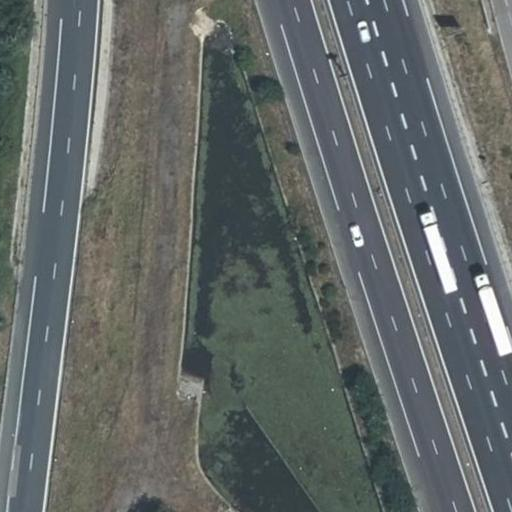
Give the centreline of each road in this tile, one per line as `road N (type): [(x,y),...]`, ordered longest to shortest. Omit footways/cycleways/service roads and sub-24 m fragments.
road 1 (motorway): [(297,0),(457,511)]
road 2 (motorway): [(78,0),(24,511)]
road 3 (motorway): [(511,449),(371,0)]
